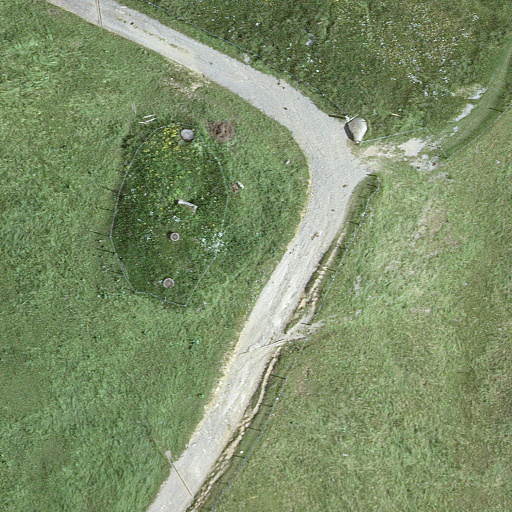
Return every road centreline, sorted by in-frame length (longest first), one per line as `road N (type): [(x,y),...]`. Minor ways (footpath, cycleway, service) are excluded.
road 1 (track): [(67,0),(269,81),(321,151),(324,237),(159,511)]
road 2 (track): [(511,2),(324,237)]
